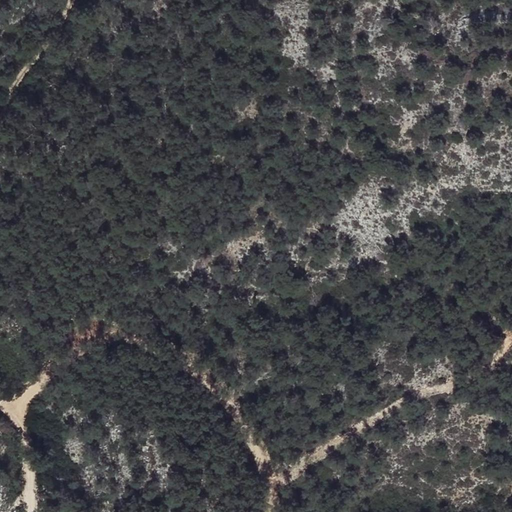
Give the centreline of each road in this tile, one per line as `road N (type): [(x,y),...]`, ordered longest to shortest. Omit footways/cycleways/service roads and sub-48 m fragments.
road 1 (track): [(266,511),(258,458),(237,419),(211,383),(163,350),(132,339),(83,346),(62,358),(16,415)]
road 2 (track): [(72,0),(56,39),(28,66),(0,116)]
